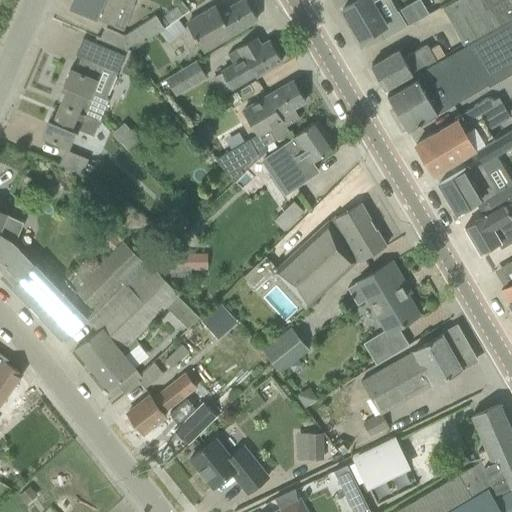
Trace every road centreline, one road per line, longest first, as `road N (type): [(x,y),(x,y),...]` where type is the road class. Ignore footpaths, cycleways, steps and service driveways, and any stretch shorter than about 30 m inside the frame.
road 1 (tertiary): [(511,369),(301,14)]
road 2 (residential): [(155,511),(0,316)]
